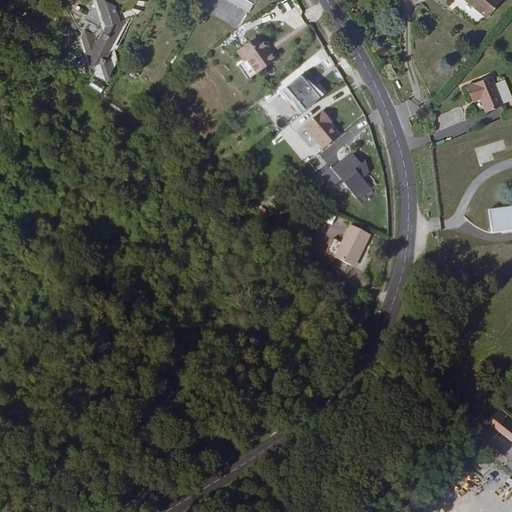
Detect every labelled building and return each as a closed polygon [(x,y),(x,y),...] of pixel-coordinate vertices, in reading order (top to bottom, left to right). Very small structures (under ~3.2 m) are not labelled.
[(107,14),(112,4),(104,0),(103,0),(102,4),(107,14)] [(468,0),(491,19),(507,0),(506,0),(468,0)] [(124,15),(122,10),(112,4),(107,14),(99,10),(93,21),(111,31),(104,46),(102,39),(92,35),(88,43),(89,44),(98,70),(102,69),(104,77),(103,79),(112,84),(114,81),(116,82),(126,65),(122,53),(124,50),(123,45),(130,33),(128,25),(122,26),(120,21),(124,15)] [(190,22),(199,27),(202,21),(193,16),(190,22)] [(85,32),(79,19),(76,21),(82,34),(85,32)] [(254,65),(264,82),(283,70),(264,40),(242,54),(250,67),(254,65)] [(89,44),(88,43),(87,45),(95,70),(98,70),(89,44)] [(391,77),(397,74),(393,65),(387,67),(391,77)] [(313,74),(290,93),(309,116),(332,97),(324,88),(313,74)] [(494,113),(509,106),(509,105),(500,86),(496,78),(472,89),(477,99),(485,96),(494,113)] [(511,84),(510,81),(500,86),(509,105),(511,103),(511,84)] [(324,88),(332,97),(334,95),(326,86),(324,88)] [(341,130),(328,114),(308,130),(328,154),(346,139),(340,131),(341,130)] [(326,180),(337,193),(347,185),(362,203),(376,192),(369,183),(375,178),(371,165),(365,166),(358,157),(338,173),(337,171),(326,180)] [(330,214),(327,224),(339,227),(341,217),(330,214)] [(340,261),(340,262),(356,271),(366,251),(369,253),(376,241),(356,230),(347,247),(339,243),(333,254),(335,258),(340,261)] [(356,271),(359,273),(369,253),(366,251),(356,271)] [(445,281),(455,277),(451,268),(441,272),(445,281)] [(255,489),(252,483),(245,486),(248,492),(255,489)]
